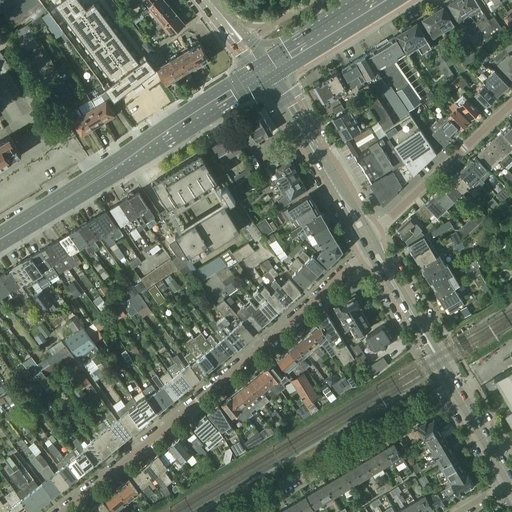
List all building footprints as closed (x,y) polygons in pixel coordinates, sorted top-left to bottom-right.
[(39,0),(0,0),(0,12),(1,11),(16,31),(40,14),(47,10),(39,0)] [(76,0),(65,0),(56,8),(67,23),(114,84),(107,90),(114,100),(116,102),(157,71),(156,70),(147,59),(139,65),(94,6),(86,12),(84,10),(77,1),(76,0)] [(169,5),(164,0),(156,0),(148,7),(143,11),(146,14),(150,11),(155,17),(169,5)] [(475,21),(461,0),(452,0),(453,0),(448,3),(463,27),(467,25),(467,26),(475,21)] [(461,0),(475,21),(482,31),(491,44),(504,31),(494,17),(489,20),(481,10),(478,4),(475,0),(461,0)] [(177,15),(169,5),(155,17),(161,23),(156,27),(158,30),(177,15)] [(443,6),(438,9),(436,8),(433,10),(432,13),(443,29),(453,23),(443,6)] [(57,38),(64,33),(60,28),(47,10),(40,14),(57,38)] [(443,29),(432,13),(430,12),(427,14),(427,16),(422,19),(433,36),(443,29)] [(185,24),(177,15),(158,30),(161,33),(166,29),(171,35),(185,24)] [(34,33),(46,24),(41,17),(28,25),(34,33)] [(431,46),(427,39),(417,22),(414,24),(411,23),(408,25),(408,27),(407,28),(417,45),(422,52),(431,46)] [(20,28),(30,48),(36,45),(26,25),(20,28)] [(417,45),(407,28),(405,27),(401,30),(401,32),(397,34),(407,51),(417,45)] [(381,41),(382,43),(393,61),(406,53),(395,36),(388,40),(387,38),(381,41)] [(366,53),(378,70),(393,61),(382,43),(381,41),(375,45),(376,47),(366,53)] [(145,42),(141,45),(149,54),(153,51),(145,42)] [(200,43),(189,49),(198,65),(210,58),(211,57),(211,56),(211,55),(211,54),(211,53),(211,52),(210,52),(210,51),(209,51),(209,50),(208,50),(207,50),(206,50),(205,50),(205,51),(200,43)] [(441,55),(441,56),(446,52),(440,43),(435,46),(441,55)] [(511,78),(511,53),(505,46),(503,43),(498,48),(501,51),(493,58),(511,78)] [(198,65),(189,49),(178,56),(188,71),(198,65)] [(477,57),(474,52),(468,55),(472,61),(477,57)] [(0,53),(0,67),(3,73),(9,69),(0,53)] [(366,77),(378,70),(366,53),(356,60),(366,77)] [(178,56),(168,62),(177,78),(188,71),(178,56)] [(363,79),(364,78),(366,77),(356,60),(342,68),(352,85),(356,83),(359,88),(366,84),(363,79)] [(410,112),(408,110),(419,102),(393,61),(378,70),(366,77),(373,89),(375,88),(377,92),(382,90),(400,119),(410,112)] [(446,78),(453,73),(445,61),(437,66),(446,78)] [(165,85),(177,78),(168,62),(156,69),(156,70),(165,85)] [(475,72),(496,95),(508,84),(494,70),(488,67),(487,68),(483,64),(475,72)] [(330,72),(332,74),(326,77),(337,95),(343,91),(342,89),(348,85),(339,70),(337,71),(336,68),(330,72)] [(462,88),(467,83),(460,75),(456,78),(454,80),(459,85),(462,88)] [(331,98),(337,95),(326,77),(320,81),(319,79),(313,82),(314,84),(313,85),(325,105),(332,101),(331,98)] [(63,101),(73,96),(61,78),(52,83),(63,101)] [(88,93),(105,121),(115,115),(107,101),(112,98),(103,85),(88,93)] [(491,102),(490,101),(495,97),(484,85),(474,94),(485,106),(487,105),(491,102)] [(374,91),(363,98),(379,121),(384,130),(394,123),(374,91)] [(83,113),(92,128),(105,121),(88,93),(76,101),(79,106),(83,113)] [(466,97),(458,105),(471,119),(479,111),(466,97)] [(461,129),(462,128),(463,128),(465,126),(465,124),(469,121),(457,108),(459,106),(458,105),(455,102),(449,107),(452,110),(447,114),(448,116),(461,129)] [(344,109),(341,103),(332,109),(335,114),(344,109)] [(365,113),(370,110),(366,103),(361,106),(365,113)] [(83,113),(79,106),(68,112),(82,135),(92,128),(83,113)] [(338,128),(339,129),(355,119),(352,115),(357,112),(353,106),(333,118),(336,123),(335,125),(336,127),(338,128)] [(263,115),(262,115),(260,112),(254,116),(256,119),(247,124),(257,140),(272,131),(263,115)] [(410,112),(400,119),(394,123),(384,130),(405,162),(413,174),(437,151),(435,148),(434,148),(410,112)] [(440,124),(452,137),(461,129),(448,116),(445,119),(442,115),(437,120),(440,124)] [(357,123),(355,119),(339,129),(340,130),(339,131),(340,134),(342,134),(345,139),(366,126),(362,120),(357,123)] [(444,145),(452,137),(440,124),(437,120),(429,127),(432,132),(444,145)] [(346,141),(369,180),(371,183),(405,162),(384,130),(379,121),(346,141)] [(511,125),(510,123),(502,130),(511,141),(511,125)] [(507,153),(511,147),(511,141),(502,130),(493,138),(507,153)] [(0,168),(18,157),(21,155),(9,136),(0,141),(0,168)] [(233,142),(229,136),(212,146),(222,162),(242,150),(236,141),(233,142)] [(511,162),(511,158),(507,153),(493,138),(485,146),(499,160),(506,168),(511,162)] [(491,167),(499,160),(485,146),(478,153),(491,167)] [(217,179),(201,153),(152,182),(168,208),(162,212),(191,260),(250,224),(221,176),(217,179)] [(492,172),(475,155),(467,163),(480,176),(483,180),(492,172)] [(279,176),(294,167),(293,165),(293,164),(292,162),(290,162),(287,156),(283,159),(281,156),(268,163),(272,171),(276,178),(279,176)] [(383,202),(413,174),(405,162),(371,183),(383,202)] [(467,163),(459,171),(471,184),(480,176),(467,163)] [(280,189),(285,186),(300,178),(294,167),(279,176),(276,178),(274,179),(280,189)] [(234,178),(238,184),(253,175),(248,168),(234,178)] [(450,178),(463,192),(466,189),(469,191),(468,192),(473,198),(479,192),(471,184),(459,171),(450,178)] [(503,176),(510,183),(511,180),(511,174),(508,171),(503,176)] [(230,191),(236,187),(228,173),(222,176),(230,191)] [(300,179),(300,178),(285,186),(280,189),(283,194),(280,196),(281,197),(277,200),(279,203),(275,205),(278,209),(287,204),(285,200),(288,198),(288,199),(306,188),(302,183),(303,181),(302,179),(300,179)] [(450,178),(442,186),(455,200),(463,192),(450,178)] [(446,208),(455,200),(442,186),(434,194),(446,208)] [(511,194),(505,187),(497,194),(503,201),(511,194)] [(129,196),(128,196),(129,197),(139,214),(142,212),(149,221),(146,223),(150,228),(158,223),(154,218),(155,218),(138,191),(134,193),(131,191),(128,193),(129,196)] [(289,218),(314,202),(309,194),(282,211),(287,220),(289,218)] [(447,212),(445,209),(446,208),(434,194),(425,202),(434,211),(440,218),(447,212)] [(139,214),(129,197),(119,202),(135,227),(136,227),(139,230),(148,225),(139,214)] [(493,198),(487,203),(493,210),(499,205),(493,198)] [(135,227),(119,202),(110,208),(121,225),(124,223),(135,239),(142,235),(139,231),(139,230),(136,227),(135,227)] [(296,226),(297,225),(319,211),(314,202),(289,218),(292,223),(293,222),(296,226)] [(434,211),(425,202),(417,210),(425,219),(434,211)] [(118,227),(106,210),(96,216),(114,241),(123,235),(118,227)] [(312,230),(326,222),(319,211),(297,225),(296,226),(289,231),(293,237),(301,232),(304,238),(312,230)] [(473,219),(478,225),(486,217),(481,211),(473,219)] [(108,244),(114,241),(96,216),(87,222),(98,237),(99,238),(102,236),(108,244)] [(410,216),(398,228),(401,231),(400,231),(405,239),(413,232),(415,234),(422,228),(410,216)] [(478,225),(473,219),(471,217),(463,225),(469,233),(478,225)] [(265,218),(255,224),(264,237),(273,230),(265,218)] [(444,229),(452,224),(449,220),(441,225),(444,229)] [(98,237),(87,222),(86,222),(86,221),(81,224),(82,225),(78,227),(90,242),(95,251),(100,248),(96,241),(94,241),(93,240),(98,237)] [(309,244),(331,230),(326,222),(312,230),(304,238),(309,244)] [(463,225),(457,230),(464,237),(469,233),(463,225)] [(78,227),(69,233),(80,248),(85,245),(92,256),(96,253),(95,251),(90,242),(78,227)] [(318,252),(323,247),(336,239),(331,230),(309,244),(318,252)] [(450,235),(454,246),(462,241),(456,231),(450,235)] [(75,251),(80,248),(69,233),(59,238),(76,261),(81,259),(75,251)] [(275,239),(271,233),(266,237),(270,243),(275,239)] [(408,244),(414,255),(430,245),(424,234),(408,244)] [(59,238),(50,244),(67,268),(72,265),(73,267),(78,264),(76,261),(59,238)] [(275,253),(282,248),(276,239),(269,244),(275,253)] [(342,249),(336,239),(323,247),(318,252),(328,263),(342,249)] [(172,259),(176,264),(178,267),(179,269),(187,264),(191,261),(176,240),(170,245),(178,256),(172,259)] [(454,246),(457,252),(465,247),(462,241),(454,246)] [(247,257),(256,251),(248,242),(241,247),(247,257)] [(297,252),(302,247),(299,243),(294,248),(297,252)] [(58,274),(67,268),(50,244),(41,250),(57,272),(58,274)] [(150,249),(149,250),(152,254),(161,249),(157,244),(150,249)] [(436,256),(430,245),(414,255),(420,265),(436,256)] [(125,256),(119,247),(113,251),(120,260),(125,256)] [(239,262),(247,257),(241,247),(232,253),(239,262)] [(230,248),(220,255),(229,268),(239,262),(232,253),(230,248)] [(297,252),(294,248),(287,256),(290,259),(297,252)] [(41,250),(31,255),(45,274),(47,278),(57,272),(41,250)] [(303,250),(300,254),(319,272),(326,265),(313,253),(310,256),(303,250)] [(441,253),(436,256),(420,265),(426,275),(442,266),(445,264),(444,261),(446,254),(441,253)] [(312,280),(319,272),(300,254),(299,254),(305,261),(303,263),(296,257),(292,261),(312,280)] [(31,255),(22,261),(36,280),(45,274),(31,255)] [(220,255),(211,260),(234,291),(236,290),(235,288),(241,284),(229,268),(220,255)] [(142,262),(138,256),(130,262),(134,268),(142,262)] [(178,267),(176,264),(171,257),(166,261),(173,271),(178,267)] [(463,263),(465,268),(477,261),(474,257),(463,263)] [(234,291),(211,260),(206,263),(196,270),(191,261),(187,264),(191,270),(199,283),(215,273),(224,287),(223,287),(228,295),(234,291)] [(37,281),(36,280),(22,261),(21,261),(14,265),(14,266),(13,267),(27,288),(37,281)] [(109,275),(99,261),(94,265),(104,279),(109,275)] [(168,274),(173,271),(166,261),(161,264),(168,274)] [(305,287),(312,280),(292,261),(289,265),(295,272),(292,275),(305,287)] [(477,261),(465,268),(468,272),(480,265),(477,261)] [(426,275),(433,286),(448,276),(453,274),(453,273),(447,263),(445,264),(442,266),(426,275)] [(164,277),(168,274),(161,264),(156,267),(163,277),(164,277)] [(179,269),(183,275),(191,270),(187,264),(179,269)] [(158,281),(163,277),(156,267),(151,271),(158,281)] [(273,267),(268,271),(274,277),(278,273),(273,267)] [(0,275),(10,291),(20,285),(10,269),(0,275)] [(156,282),(158,281),(151,271),(146,274),(153,284),(156,282)] [(477,288),(486,283),(479,272),(471,277),(477,288)] [(0,274),(0,295),(1,297),(10,291),(0,275),(0,274)] [(148,288),(153,284),(146,274),(141,278),(148,288)] [(163,278),(167,284),(174,279),(170,274),(163,278)] [(453,274),(448,276),(433,286),(439,296),(454,287),(459,284),(455,277),(453,274)] [(277,279),(293,297),(301,290),(289,277),(286,280),(281,276),(277,279)] [(274,291),(286,304),(293,297),(277,279),(277,280),(276,279),(271,283),(276,289),(274,291)] [(162,291),(167,287),(162,280),(157,283),(162,291)] [(139,293),(147,288),(142,281),(134,286),(139,293)] [(38,292),(33,295),(44,310),(53,303),(37,282),(33,285),(38,292)] [(80,294),(72,283),(67,286),(75,298),(80,294)] [(101,287),(106,293),(110,291),(105,284),(101,287)] [(138,292),(133,284),(126,289),(131,296),(138,292)] [(155,284),(148,289),(152,294),(158,289),(155,284)] [(260,290),(279,310),(286,304),(274,291),(271,293),(269,291),(270,291),(265,285),(260,290)] [(454,287),(439,296),(445,307),(453,302),(456,307),(464,303),(454,287)] [(147,288),(140,294),(142,297),(149,292),(147,288)] [(259,304),(271,317),(279,310),(260,290),(259,288),(253,293),(261,302),(259,304)] [(137,293),(129,299),(138,311),(147,305),(140,294),(137,293)] [(344,301),(343,300),(334,305),(343,320),(338,323),(344,333),(349,330),(348,329),(352,327),(356,335),(371,326),(359,307),(361,306),(354,295),(344,301)] [(131,316),(138,311),(129,299),(123,303),(131,316)] [(225,316),(246,339),(254,332),(224,299),(216,305),(225,316)] [(246,304),(264,324),(271,317),(259,304),(256,306),(250,300),(246,304)] [(103,313),(109,308),(105,301),(98,306),(103,313)] [(256,331),(264,324),(246,304),(245,304),(247,306),(243,310),(247,315),(244,318),(256,331)] [(122,311),(119,305),(111,310),(117,319),(123,315),(121,312),(122,311)] [(318,322),(332,345),(344,364),(354,358),(326,310),(316,318),(318,322)] [(67,322),(74,332),(83,326),(84,325),(77,315),(67,322)] [(99,331),(106,326),(101,316),(93,321),(99,331)] [(238,345),(246,339),(225,316),(217,322),(220,326),(238,345)] [(220,340),(230,352),(238,345),(220,326),(217,322),(214,318),(210,322),(218,332),(216,334),(220,340)] [(332,345),(318,322),(313,327),(312,326),(309,329),(321,343),(327,350),(332,345)] [(45,337),(51,333),(43,323),(37,327),(45,337)] [(74,332),(74,333),(65,339),(83,364),(92,357),(98,366),(107,360),(83,326),(74,332)] [(383,326),(366,336),(373,348),(390,338),(383,326)] [(305,333),(302,336),(319,356),(324,352),(318,345),(321,343),(309,329),(305,333)] [(215,364),(223,358),(206,338),(201,331),(193,338),(205,352),(215,364)] [(223,358),(230,352),(220,340),(217,342),(211,334),(206,338),(223,358)] [(209,371),(213,368),(212,366),(215,364),(205,352),(193,338),(192,336),(185,342),(192,350),(208,370),(209,371)] [(315,360),(319,356),(302,336),(299,339),(298,339),(294,342),(306,355),(309,353),(315,360)] [(62,340),(52,346),(60,357),(69,351),(62,340)] [(290,345),(291,346),(288,349),(305,368),(309,365),(303,358),(306,355),(294,342),(290,345)] [(145,358),(135,344),(129,348),(139,363),(145,358)] [(354,347),(364,362),(368,360),(358,344),(356,345),(354,347)] [(47,357),(51,363),(60,357),(52,346),(45,351),(49,356),(47,357)] [(305,368),(288,349),(287,350),(286,349),(282,353),(282,354),(275,360),(287,373),(294,366),(297,370),(299,369),(301,371),(305,368)] [(121,353),(127,361),(131,358),(125,350),(121,353)] [(184,356),(190,363),(200,376),(208,370),(192,350),(184,356)] [(75,361),(69,351),(60,357),(66,366),(75,361)] [(511,352),(511,353),(511,354),(511,367),(487,383),(490,390),(498,385),(511,407),(506,411),(511,421),(511,352)] [(192,383),(200,376),(190,363),(186,366),(178,356),(174,359),(177,363),(192,383)] [(33,375),(41,370),(37,364),(32,357),(23,362),(32,376),(33,375)] [(37,364),(41,370),(51,363),(47,357),(37,364)] [(65,367),(66,366),(60,357),(51,363),(55,369),(57,367),(59,371),(65,367)] [(104,373),(98,366),(92,357),(83,364),(96,382),(105,375),(104,373)] [(387,366),(383,359),(367,368),(371,375),(387,366)] [(112,367),(107,360),(98,366),(104,373),(112,367)] [(263,370),(280,391),(285,387),(283,384),(289,379),(284,373),(282,375),(272,362),(263,369),(263,370)] [(55,369),(51,363),(41,370),(45,375),(55,369)] [(169,369),(184,390),(192,383),(177,363),(169,369)] [(18,377),(27,372),(22,364),(13,370),(18,377)] [(45,375),(41,370),(33,375),(37,382),(39,381),(48,392),(54,388),(45,375)] [(276,395),(280,391),(263,370),(255,377),(265,390),(272,398),(276,395)] [(168,371),(160,378),(174,398),(183,391),(168,371)] [(303,372),(291,380),(306,405),(319,397),(303,372)] [(80,386),(89,380),(84,373),(75,379),(80,386)] [(174,398),(160,378),(158,375),(153,378),(160,388),(157,390),(167,404),(174,398)] [(22,383),(31,395),(40,389),(32,376),(22,383)] [(265,390),(255,377),(246,384),(264,405),(269,401),(262,392),(265,390)] [(348,386),(342,378),(337,381),(343,389),(348,386)] [(344,390),(343,389),(337,381),(332,385),(339,394),(344,390)] [(158,411),(167,404),(157,390),(152,384),(144,391),(146,395),(158,411)] [(259,408),(264,405),(246,384),(238,390),(254,410),(258,407),(259,408)] [(79,387),(73,391),(81,402),(87,398),(79,387)] [(323,391),(331,401),(336,397),(328,387),(323,391)] [(138,403),(150,419),(159,411),(158,411),(143,391),(142,389),(134,396),(134,397),(138,403)] [(238,390),(230,397),(247,418),(252,414),(251,413),(254,410),(238,390)] [(12,408),(20,403),(12,391),(5,395),(12,408)] [(126,404),(129,409),(141,426),(150,419),(138,403),(134,397),(125,404),(126,404)] [(243,422),(247,418),(230,397),(221,404),(235,420),(239,417),(243,422)] [(117,411),(121,416),(132,433),(141,426),(129,409),(126,404),(117,411)] [(228,434),(232,430),(220,407),(217,404),(207,413),(221,430),(223,428),(228,434)] [(16,415),(11,409),(3,415),(8,421),(16,415)] [(271,413),(276,419),(279,423),(283,419),(275,410),(271,413)] [(109,426),(120,442),(129,436),(132,433),(121,416),(117,419),(111,411),(106,415),(107,416),(103,419),(109,426)] [(219,430),(206,414),(192,426),(209,446),(217,439),(213,434),(219,430)] [(71,428),(63,418),(59,420),(67,431),(71,428)] [(276,419),(273,421),(279,429),(282,427),(279,423),(276,419)] [(418,442),(418,443),(440,430),(433,419),(426,423),(425,421),(419,425),(420,427),(413,431),(417,437),(421,434),(424,438),(418,442)] [(264,438),(274,432),(273,431),(270,427),(268,425),(259,432),(264,438)] [(120,442),(109,426),(101,433),(112,449),(120,442)] [(429,448),(445,438),(440,430),(418,443),(420,447),(426,443),(429,448)] [(112,449),(101,433),(92,439),(104,455),(112,449)] [(76,455),(87,469),(96,462),(84,446),(77,437),(73,440),(77,445),(72,449),(72,450),(76,455)] [(183,441),(180,438),(168,448),(180,463),(197,450),(187,438),(183,441)] [(248,448),(254,444),(250,438),(244,443),(248,448)] [(429,460),(450,447),(445,438),(429,448),(432,452),(426,456),(429,460)] [(104,455),(92,439),(84,446),(96,462),(104,455)] [(403,439),(398,442),(404,451),(408,448),(403,439)] [(56,465),(60,469),(70,482),(77,476),(79,476),(68,462),(64,456),(62,454),(56,445),(53,442),(48,446),(56,458),(58,456),(61,461),(56,465)] [(234,446),(238,453),(245,449),(241,442),(234,446)] [(404,461),(394,443),(384,449),(391,462),(394,467),(404,461)] [(440,466),(456,456),(450,447),(429,460),(431,465),(437,461),(440,466)] [(223,459),(226,464),(230,461),(232,452),(230,448),(225,450),(229,456),(223,459)] [(391,462),(384,449),(374,455),(382,468),(391,462)] [(72,450),(64,456),(68,462),(79,476),(87,469),(76,455),(72,450)] [(37,455),(62,489),(70,482),(60,469),(55,472),(40,451),(36,455),(37,455)] [(40,470),(41,469),(44,472),(48,478),(43,482),(53,496),(62,489),(37,455),(31,459),(40,470)] [(161,476),(163,479),(168,475),(164,471),(169,467),(159,455),(150,462),(161,476)] [(382,468),(374,455),(364,461),(372,474),(382,468)] [(440,478),(461,465),(456,456),(440,466),(443,470),(437,474),(440,478)] [(372,474),(364,461),(355,466),(362,479),(372,474)] [(163,479),(161,476),(150,462),(142,469),(151,481),(155,478),(158,482),(162,487),(160,488),(166,495),(170,492),(167,485),(168,484),(163,479)] [(26,486),(40,506),(49,499),(53,496),(43,482),(39,486),(34,480),(29,483),(15,464),(12,467),(15,471),(26,486)] [(449,484),(449,485),(462,476),(468,473),(467,473),(466,474),(461,465),(440,478),(442,482),(448,479),(451,483),(449,484)] [(362,479),(355,466),(345,472),(347,476),(352,485),(362,479)] [(151,481),(142,469),(133,476),(150,497),(155,493),(148,484),(151,481)] [(22,489),(17,493),(30,511),(32,511),(40,506),(26,486),(15,471),(10,475),(19,488),(20,487),(22,489)] [(338,476),(335,478),(343,491),(352,485),(347,476),(345,472),(338,476)] [(449,500),(448,499),(458,492),(460,495),(465,491),(464,489),(474,483),(468,473),(462,476),(449,485),(451,489),(448,491),(445,486),(434,493),(429,496),(435,506),(440,503),(441,505),(449,500)] [(430,484),(425,475),(418,479),(424,488),(430,484)] [(333,497),(343,491),(335,478),(325,484),(333,497)] [(139,493),(129,480),(117,489),(127,502),(139,493)] [(325,484),(315,490),(323,503),(333,497),(325,484)] [(402,495),(401,495),(399,493),(401,491),(398,486),(394,488),(397,494),(402,502),(405,500),(402,495)] [(17,511),(30,511),(17,493),(14,489),(5,495),(9,500),(13,505),(17,511)] [(115,511),(127,502),(117,489),(105,499),(115,511)] [(313,509),(323,503),(315,490),(305,496),(313,509)] [(425,511),(433,507),(425,495),(415,501),(421,511),(425,511)] [(305,496),(296,502),(301,511),(307,511),(313,509),(305,496)] [(4,511),(17,511),(13,505),(9,500),(4,503),(0,498),(0,506),(4,511)] [(112,511),(103,500),(87,511),(112,511)] [(408,511),(421,511),(415,501),(405,507),(408,511)] [(288,511),(301,511),(296,502),(286,508),(288,511)]
